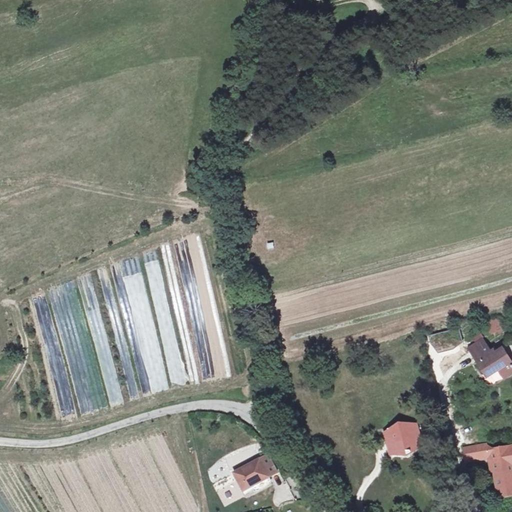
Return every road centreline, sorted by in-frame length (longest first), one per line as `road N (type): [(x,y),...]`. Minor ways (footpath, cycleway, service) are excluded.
road 1 (unclassified): [(0,443),(49,444),(152,414),(226,406),(261,423),(328,511)]
road 2 (track): [(226,181),(219,205),(261,365),(248,413)]
